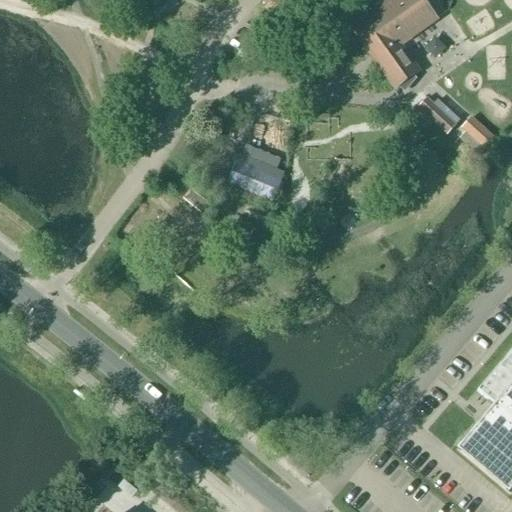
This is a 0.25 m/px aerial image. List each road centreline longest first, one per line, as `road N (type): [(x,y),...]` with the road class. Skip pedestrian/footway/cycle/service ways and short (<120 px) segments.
road 1 (residential): [(38,309),(140,181),(247,0)]
road 2 (tertiary): [(283,511),(38,309)]
